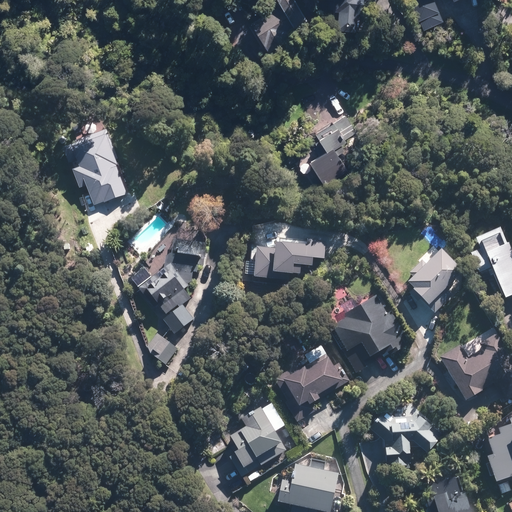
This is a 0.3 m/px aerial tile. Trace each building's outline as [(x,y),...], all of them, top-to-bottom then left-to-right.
[(249,0),(273,0),(278,6),(248,24),(265,53),(308,28),(290,0),(243,0),(245,3),(249,0)] [(335,13),(333,30),(354,32),(355,14),(359,14),(360,0),(327,0),(331,0),(330,12),(335,13)] [(405,0),(415,22),(417,21),(421,31),(441,22),(431,0),(449,0),(450,2),(453,0),(405,0)] [(316,140),(314,141),(322,153),(306,163),(321,185),(344,170),(334,155),(341,150),(338,145),(341,142),(333,129),(330,124),(313,135),(316,140)] [(105,131),(67,145),(76,170),(69,172),(76,191),(83,188),(90,206),(127,193),(105,131)] [(487,269),(501,301),(511,295),(511,266),(496,230),(473,240),(477,251),(468,255),(476,274),(487,269)] [(163,269),(136,290),(154,312),(158,308),(164,315),(176,306),(178,308),(162,321),(173,335),(192,320),(181,306),(189,299),(182,291),(187,287),(186,286),(190,282),(191,273),(195,274),(196,266),(202,266),(205,244),(172,240),(170,255),(168,255),(164,259),(163,269)] [(411,278),(404,285),(410,291),(409,292),(425,308),(425,307),(433,315),(451,297),(444,289),(459,274),(437,252),(424,265),(420,262),(407,274),(411,278)] [(345,319),(330,328),(345,353),(342,355),(354,374),(364,369),(360,363),(377,353),(379,357),(382,355),(384,359),(404,347),(400,339),(403,337),(389,313),(385,315),(374,297),(343,315),(345,319)] [(176,350),(156,334),(146,347),(149,355),(155,361),(164,366),(176,350)] [(458,346),(437,358),(464,402),(480,391),(492,383),(503,402),(511,396),(511,360),(496,334),(478,345),(481,350),(466,359),(458,346)] [(283,404),(295,423),(314,412),(310,405),(316,401),(314,397),(333,385),(335,390),(348,382),(337,364),(330,369),(324,359),(303,373),(301,369),(289,377),(286,372),(272,381),(279,391),(283,388),(290,400),(283,404)] [(242,429),(227,438),(235,452),(231,454),(240,470),(256,461),(259,466),(285,451),(274,433),(272,434),(257,409),(238,421),(242,429)] [(412,442),(424,454),(440,435),(414,413),(410,417),(393,418),(384,411),(368,430),(382,443),(382,458),(388,458),(388,468),(402,468),(402,456),(405,456),(406,444),(412,442)] [(483,459),(491,483),(511,476),(511,417),(506,419),(508,426),(494,431),(496,436),(484,441),(489,457),(483,459)] [(326,511),(335,475),(322,472),(324,463),(310,460),(308,469),(292,466),(288,484),(279,482),(274,503),(291,507),(289,511),(326,511)] [(435,480),(422,483),(427,499),(422,501),(425,511),(466,511),(456,478),(441,482),(440,480),(436,482),(435,480)]
